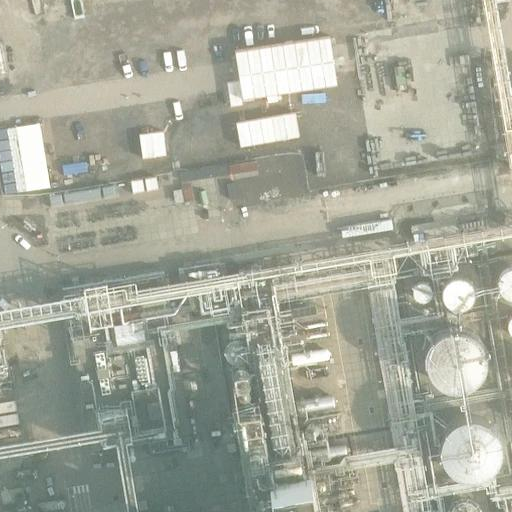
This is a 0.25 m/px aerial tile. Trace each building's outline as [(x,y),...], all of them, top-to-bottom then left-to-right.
[(331,36),(235,51),(242,99),(338,84),(331,36)] [(511,263),(510,263),(503,264),(498,268),(494,274),(493,279),(494,285),(497,291),(502,294),(508,296),(511,295),(511,263)] [(477,288),(477,287),(475,281),(472,275),(466,271),(460,270),(453,271),(447,275),(444,279),(442,286),(444,293),(447,299),(453,303),(459,304),(466,303),(471,300),(475,295),(477,288)] [(511,309),(508,312),(504,317),(503,323),(504,328),(507,332),(511,335),(511,309)] [(427,336),(423,359),(440,382),(466,383),(486,362),(483,338),(467,323),(443,323),(427,336)] [(158,383),(132,388),(139,428),(165,423),(158,383)] [(443,425),(439,448),(456,471),(482,472),(501,452),(499,427),(483,412),(459,412),(443,425)] [(273,511),(315,511),(308,470),(268,477),(273,511)] [(204,511),(202,496),(109,511),(204,511)]
